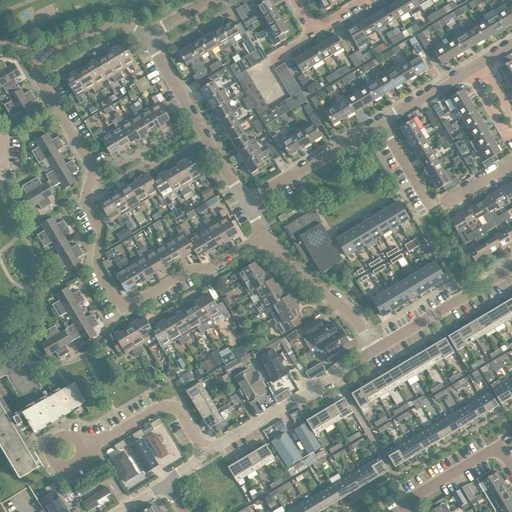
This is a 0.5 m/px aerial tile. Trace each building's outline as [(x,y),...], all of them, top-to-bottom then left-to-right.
[(235,9),(239,16),(246,27),(251,23),(251,24),(257,20),(275,9),(269,0),(265,0),(263,1),(262,0),(259,0),(255,3),(256,6),(259,12),(248,19),(240,6),(235,9)] [(318,0),(324,9),(337,2),(336,0),(318,0)] [(401,0),(398,0),(390,5),(398,18),(409,12),(401,0)] [(416,0),(401,0),(409,12),(420,5),(416,0)] [(471,9),(476,5),(473,0),(468,3),(471,9)] [(451,10),(457,6),(453,1),(448,4),(451,10)] [(443,7),(437,11),(440,16),(446,13),(451,10),(448,4),(443,7)] [(390,5),(380,11),(387,24),(398,18),(390,5)] [(461,14),(466,12),(463,6),(458,9),(453,12),(456,18),(461,14)] [(504,28),(511,22),(511,17),(506,8),(496,14),(504,28)] [(282,20),(275,9),(257,20),(260,24),(265,21),(269,27),(282,20)] [(380,11),(369,18),(377,31),(387,24),(380,11)] [(435,19),(440,16),(437,11),(432,14),(435,19)] [(450,21),(456,18),(453,12),(447,16),(450,21)] [(486,21),(493,34),(497,31),(498,33),(505,29),(504,28),(496,14),(486,21)] [(369,18),(358,24),(366,37),(377,31),(369,18)] [(232,45),(236,42),(233,37),(239,33),(232,20),(231,21),(230,19),(224,22),(225,24),(221,27),(229,40),(229,39),(232,45)] [(271,32),(275,38),(271,40),(274,45),(286,38),(283,33),(288,30),(282,20),(269,27),(257,34),(261,39),(267,35),(267,34),(271,32)] [(419,29),(424,26),(421,20),(416,23),(419,29)] [(435,30),(441,27),(437,21),(432,25),(435,30)] [(483,40),(493,34),(486,21),(475,27),(483,40)] [(249,39),(255,36),(251,30),(254,28),(251,24),(251,23),(246,27),(248,30),(245,32),(249,39)] [(413,32),(419,29),(416,23),(410,27),(413,32)] [(366,37),(358,24),(347,30),(355,43),(358,48),(368,41),(366,37)] [(232,45),(229,39),(229,40),(221,27),(220,25),(214,29),(215,30),(210,33),(218,46),(220,50),(224,48),(226,48),(232,45)] [(429,33),(435,30),(432,25),(426,28),(429,33)] [(463,29),(465,33),(473,46),(483,40),(475,27),(469,31),(467,27),(463,29)] [(452,35),(454,39),(462,52),(473,46),(465,33),(463,29),(452,35)] [(208,52),(207,52),(210,55),(214,53),(212,50),(218,46),(210,33),(209,31),(203,35),(204,37),(200,39),(208,52)] [(250,53),(251,53),(255,50),(256,50),(251,43),(249,39),(245,32),(240,35),(250,53)] [(423,46),(428,43),(422,32),(416,35),(423,46)] [(398,41),(403,38),(400,33),(394,36),(398,41)] [(333,54),(343,47),(336,34),(325,41),(333,54)] [(392,45),(398,41),(394,36),(388,40),(392,45)] [(200,39),(189,45),(197,58),(200,64),(204,61),(201,56),(207,52),(208,52),(200,39)] [(454,39),(444,45),(452,58),(462,52),(454,39)] [(315,47),(322,60),(333,54),(325,41),(315,47)] [(401,50),(406,47),(403,42),(398,45),(401,50)] [(409,62),(416,75),(431,66),(417,42),(414,44),(412,55),(414,58),(409,62)] [(113,48),(125,67),(131,64),(135,71),(139,68),(125,44),(119,47),(118,45),(113,48)] [(197,58),(189,45),(178,52),(178,53),(176,54),(180,61),(183,59),(186,65),(190,62),(196,73),(193,75),(196,81),(206,75),(200,64),(197,58)] [(388,51),(391,56),(401,50),(398,45),(388,51)] [(441,65),(452,58),(444,45),(434,52),(441,65)] [(377,54),(382,51),(379,46),(373,49),(377,54)] [(261,47),(256,50),(255,50),(261,61),(267,58),(261,47)] [(304,53),(312,66),(322,60),(315,47),(304,53)] [(105,56),(119,80),(124,78),(119,71),(125,67),(113,48),(109,51),(110,53),(105,56)] [(371,58),(377,54),(373,49),(368,52),(371,58)] [(257,63),(261,61),(255,50),(251,53),(257,63)] [(361,64),(366,61),(359,50),(354,53),(361,64)] [(385,60),(391,56),(388,51),(382,55),(385,60)] [(251,53),(250,53),(246,56),(252,66),(257,63),(251,53)] [(301,72),(312,66),(304,53),(294,59),(301,72)] [(355,67),(361,64),(354,53),(349,56),(355,67)] [(94,60),(106,79),(111,76),(115,83),(119,80),(105,56),(100,59),(98,57),(94,60)] [(241,73),(245,70),(252,66),(246,56),(240,59),(235,62),(241,73)] [(511,73),(511,59),(511,60),(499,68),(505,78),(511,73)] [(91,64),(85,67),(100,92),(104,89),(100,82),(106,79),(94,60),(89,62),(91,64)] [(217,69),(222,66),(219,60),(214,63),(217,69)] [(370,69),(375,66),(372,60),(367,63),(370,69)] [(2,61),(0,62),(0,68),(13,90),(19,87),(14,79),(20,75),(14,64),(6,68),(2,61)] [(235,76),(241,73),(235,62),(229,66),(235,76)] [(416,75),(409,62),(398,68),(406,81),(416,75)] [(212,72),(217,69),(214,63),(209,66),(212,72)] [(276,74),(287,68),(284,63),(274,69),(276,74)] [(364,72),(370,69),(367,63),(361,67),(364,72)] [(345,74),(350,70),(347,65),(341,68),(345,74)] [(200,88),(206,99),(219,91),(213,81),(229,72),(226,66),(197,84),(200,88)] [(74,71),(86,91),(92,87),(96,94),(100,92),(85,67),(80,70),(79,69),(74,71)] [(0,87),(2,86),(7,94),(7,93),(13,90),(0,68),(0,87)] [(276,74),(279,78),(289,72),(287,68),(276,74)] [(406,81),(398,68),(388,74),(395,87),(406,81)] [(248,75),(245,70),(241,73),(235,76),(238,81),(248,75)] [(65,79),(80,104),(84,101),(80,94),(86,91),(74,71),(70,74),(71,76),(65,79)] [(334,80),(340,76),(337,71),(331,74),(334,80)] [(292,77),(289,72),(279,78),(282,83),(292,77)] [(349,81),(354,78),(351,73),(346,76),(349,81)] [(303,87),(309,84),(303,74),(297,77),(303,87)] [(329,83),(334,80),(331,74),(326,78),(329,83)] [(377,80),(385,93),(395,87),(388,74),(377,80)] [(251,80),(248,75),(238,81),(241,86),(251,80)] [(138,87),(147,82),(144,76),(135,82),(138,87)] [(343,85),(349,81),(346,76),(340,79),(343,85)] [(282,83),(284,87),(295,81),(292,77),(282,83)] [(254,85),(251,80),(241,86),(244,91),(254,85)] [(367,87),(374,100),(385,93),(377,80),(367,87)] [(287,92),(297,85),(295,81),(284,87),(287,92)] [(317,81),(307,87),(310,94),(320,88),(317,81)] [(141,92),(150,87),(147,82),(138,87),(141,92)] [(233,91),(238,87),(235,82),(230,85),(233,91)] [(257,90),(254,85),(244,91),(247,96),(257,90)] [(287,92),(290,97),(300,91),(297,85),(287,92)] [(328,93),(334,90),(331,85),(325,88),(328,93)] [(19,87),(13,90),(7,93),(12,100),(4,105),(7,110),(33,96),(30,90),(24,94),(19,87)] [(364,106),(374,100),(367,87),(356,93),(364,106)] [(450,97),(456,107),(469,100),(463,89),(450,97)] [(260,94),(257,90),(247,96),(250,101),(260,94)] [(219,91),(206,99),(212,110),(225,102),(219,91)] [(306,100),(300,91),(290,97),(284,100),(290,110),(306,100)] [(159,102),(164,100),(160,93),(156,96),(155,95),(151,98),(155,105),(149,108),(161,127),(165,125),(164,123),(170,119),(159,102)] [(353,112),(364,106),(356,93),(346,99),(353,112)] [(263,99),(260,94),(250,101),(250,102),(253,105),(263,99)] [(316,109),(322,106),(315,95),(310,98),(316,109)] [(30,105),(36,101),(33,96),(7,110),(11,117),(19,112),(22,118),(34,112),(30,105)] [(250,102),(250,101),(247,96),(242,100),(245,105),(250,102)] [(266,104),(263,99),(253,105),(254,107),(256,110),(266,104)] [(343,118),(353,112),(346,99),(335,105),(343,118)] [(284,100),(279,103),(285,113),(286,113),(290,110),(284,100)] [(456,107),(462,118),(475,110),(469,100),(456,107)] [(229,108),(225,102),(212,110),(219,120),(232,112),(232,113),(236,110),(234,106),(229,108)] [(248,110),(251,109),(254,107),(253,105),(250,102),(245,105),(248,110)] [(280,116),(285,113),(279,103),(274,106),(280,116)] [(321,136),(316,128),(321,125),(308,103),(302,106),(313,124),(302,130),(310,143),(321,136)] [(135,116),(130,120),(141,139),(146,136),(145,134),(150,131),(135,107),(134,104),(130,107),(135,116)] [(139,104),(135,107),(150,131),(155,128),(156,130),(161,127),(149,108),(144,111),(139,104)] [(269,109),(266,104),(256,110),(258,115),(269,109)] [(439,118),(444,115),(438,104),(433,107),(439,118)] [(332,125),(343,118),(335,105),(325,112),(332,125)] [(269,109),(258,115),(265,125),(280,116),(274,106),(269,109)] [(431,122),(436,119),(430,109),(424,112),(431,122)] [(481,121),(475,110),(462,118),(468,128),(481,121)] [(116,118),(130,143),(136,140),(137,142),(141,139),(130,120),(124,123),(117,112),(113,114),(116,118)] [(232,112),(219,120),(225,131),(238,123),(232,113),(232,112)] [(283,121),(289,118),(286,113),(285,113),(280,116),(283,121)] [(110,131),(122,151),(126,148),(125,146),(130,143),(116,118),(112,121),(116,128),(110,131)] [(255,128),(260,124),(257,119),(252,122),(255,128)] [(400,127),(406,137),(419,129),(413,119),(400,127)] [(434,128),(439,124),(436,119),(431,122),(434,128)] [(445,128),(451,125),(447,120),(442,123),(445,128)] [(468,128),(474,139),(487,131),(481,121),(468,128)] [(244,133),(238,123),(225,131),(231,141),(244,133)] [(258,133),(263,130),(260,124),(255,128),(258,133)] [(448,133),(454,130),(451,125),(445,128),(448,133)] [(116,152),(117,153),(122,151),(110,131),(104,135),(100,128),(92,133),(96,140),(100,137),(110,155),(116,152)] [(419,129),(406,137),(412,148),(425,140),(419,129)] [(299,149),(310,143),(302,130),(292,136),(299,149)] [(474,139),(481,149),(494,141),(487,131),(474,139)] [(276,134),(272,137),(282,154),(286,151),(289,155),(299,149),(292,136),(289,132),(285,134),(288,138),(281,142),(276,134)] [(231,141),(237,152),(250,144),(251,144),(256,142),(256,141),(253,137),(248,140),(244,133),(231,141)] [(51,141),(47,134),(35,140),(39,146),(31,151),(35,157),(61,142),(58,137),(51,141)] [(443,143),(448,140),(445,135),(440,138),(443,143)] [(412,148),(418,158),(431,150),(425,140),(412,148)] [(446,148),(452,145),(448,140),(443,143),(446,148)] [(457,149),(463,146),(460,140),(454,144),(457,149)] [(268,150),(273,147),(270,141),(264,144),(267,149),(268,150)] [(494,141),(481,149),(487,160),(482,163),(485,168),(498,160),(495,155),(500,152),(494,141)] [(46,158),(51,166),(56,162),(54,159),(60,156),(57,151),(64,147),(61,142),(35,157),(38,163),(46,158)] [(257,155),(262,152),(256,142),(251,144),(250,144),(237,152),(244,162),(257,154),(257,155)] [(460,154),(466,151),(463,146),(457,149),(460,154)] [(257,154),(244,162),(250,173),(251,173),(253,176),(259,172),(257,169),(263,166),(260,159),(270,153),(274,160),(279,156),(273,147),(268,150),(267,149),(262,152),(257,155),(257,154)] [(418,158),(424,168),(437,161),(431,150),(418,158)] [(455,164),(461,161),(458,155),(452,159),(455,164)] [(56,162),(51,166),(53,170),(46,175),(49,181),(75,165),(72,160),(65,164),(60,156),(54,159),(56,162)] [(467,165),(472,161),(469,156),(463,159),(467,165)] [(207,182),(192,157),(187,161),(186,159),(181,161),(193,181),(198,178),(202,184),(207,182)] [(187,194),(191,191),(187,184),(193,181),(181,161),(177,164),(178,166),(172,169),(187,194)] [(431,179),(444,171),(437,161),(424,168),(431,179)] [(75,165),(49,181),(53,187),(60,182),(64,188),(75,181),(71,174),(78,170),(75,165)] [(474,165),(469,168),(473,175),(478,172),(474,165)] [(187,194),(172,169),(167,172),(166,170),(162,173),(173,193),(179,189),(183,196),(187,194)] [(437,190),(442,186),(445,192),(459,183),(456,178),(453,179),(447,169),(444,171),(431,179),(437,190)] [(167,205),(171,203),(167,196),(173,193),(162,173),(157,176),(158,178),(153,181),(164,198),(163,199),(166,204),(167,205)] [(153,181),(149,174),(143,177),(142,175),(138,178),(149,197),(155,194),(159,201),(160,200),(163,206),(166,204),(163,199),(164,198),(153,181)] [(42,185),(37,177),(31,180),(47,207),(52,204),(48,197),(53,194),(50,188),(53,187),(49,181),(42,185)] [(144,210),(148,208),(144,201),(149,197),(138,178),(133,180),(134,182),(129,186),(144,210)] [(38,203),(42,210),(47,207),(31,180),(22,186),(27,194),(22,197),(29,208),(38,203)] [(504,205),(509,202),(508,200),(511,197),(511,183),(506,186),(505,185),(495,190),(504,205)] [(22,186),(18,189),(22,197),(27,194),(22,186)] [(144,210),(129,186),(124,189),(123,187),(118,190),(130,209),(136,206),(142,216),(146,214),(144,210)] [(127,227),(131,225),(124,213),(130,209),(118,190),(114,192),(115,194),(110,197),(124,222),(127,227)] [(208,197),(204,190),(200,193),(204,200),(207,198),(208,197)] [(493,209),(497,206),(499,208),(504,205),(495,190),(485,196),(486,198),(481,202),(495,226),(503,221),(499,216),(497,217),(493,209)] [(116,218),(120,224),(124,222),(110,197),(104,201),(103,199),(98,201),(110,221),(116,218)] [(389,207),(399,224),(409,219),(398,202),(389,207)] [(475,205),(474,203),(464,209),(473,223),(478,220),(477,219),(482,216),(486,223),(484,225),(487,231),(495,226),(481,202),(475,205)] [(184,211),(182,207),(172,213),(175,218),(183,214),(184,211)] [(391,230),(399,224),(389,207),(380,212),(391,230)] [(217,221),(228,241),(233,238),(232,236),(237,233),(223,209),(218,211),(222,218),(217,221)] [(313,209),(300,217),(283,227),(305,263),(312,258),(321,273),(342,260),(320,224),(322,223),(313,209)] [(473,223),(464,209),(454,215),(455,217),(450,220),(464,244),(472,240),(468,234),(466,235),(462,228),(466,225),(468,226),(473,223)] [(189,219),(196,215),(193,210),(186,214),(189,219)] [(511,218),(507,211),(499,216),(503,221),(505,220),(510,228),(505,231),(504,229),(499,232),(507,246),(511,243),(511,218)] [(380,212),(372,217),(382,235),(391,230),(380,212)] [(280,222),(287,218),(283,213),(277,217),(280,222)] [(45,230),(37,235),(40,241),(66,225),(63,220),(56,224),(52,217),(41,224),(45,230)] [(373,240),(382,235),(372,217),(363,223),(373,240)] [(223,242),(224,244),(228,241),(217,221),(211,225),(207,218),(203,220),(207,227),(217,245),(223,242)] [(154,231),(161,226),(158,221),(151,225),(154,231)] [(197,233),(192,236),(183,223),(179,225),(183,232),(194,250),(193,250),(198,257),(203,253),(204,255),(209,253),(197,233)] [(363,223),(354,228),(364,245),(373,240),(363,223)] [(60,243),(66,240),(63,234),(69,230),(66,225),(40,241),(44,247),(52,242),(56,249),(62,246),(60,243)] [(174,238),(185,257),(190,255),(188,253),(193,250),(194,250),(183,232),(179,225),(175,228),(179,235),(174,238)] [(487,231),(484,225),(476,229),(491,254),(496,250),(497,252),(507,246),(499,232),(494,235),(495,237),(490,240),(485,232),(487,231)] [(207,227),(197,233),(209,253),(213,250),(212,248),(217,245),(207,227)] [(128,228),(117,233),(120,239),(131,234),(128,228)] [(354,228),(345,233),(356,251),(364,245),(354,228)] [(491,254),(476,229),(468,234),(472,240),(474,238),(479,246),(474,249),(473,247),(468,250),(476,265),(486,259),(485,257),(491,254)] [(345,233),(336,239),(347,256),(356,251),(345,233)] [(165,269),(170,266),(169,265),(174,261),(164,244),(160,237),(156,239),(160,246),(154,250),(165,269)] [(174,238),(164,244),(174,261),(179,258),(181,260),(185,257),(174,238)] [(71,248),(66,240),(60,243),(62,246),(56,249),(59,254),(51,258),(55,264),(80,249),(77,244),(71,248)] [(155,273),(160,270),(161,272),(165,269),(154,250),(148,253),(144,246),(140,249),(155,273)] [(113,248),(104,253),(108,259),(117,254),(113,248)] [(77,258),(83,254),(80,249),(55,264),(58,270),(66,266),(70,272),(81,265),(77,258)] [(140,249),(136,251),(140,258),(134,261),(146,281),(150,278),(149,276),(155,273),(140,249)] [(134,261),(129,265),(125,258),(121,260),(135,285),(140,282),(141,284),(146,281),(134,261)] [(115,273),(126,293),(131,290),(130,288),(135,285),(121,260),(116,263),(120,270),(115,273)] [(240,277),(243,283),(263,271),(260,266),(258,268),(255,262),(230,277),(233,281),(240,277)] [(434,262),(425,267),(436,285),(445,279),(434,262)] [(425,267),(416,272),(427,290),(436,285),(425,267)] [(245,289),(247,293),(266,282),(263,277),(265,275),(263,271),(243,283),(247,288),(245,289)] [(416,272),(408,278),(418,295),(427,290),(416,272)] [(408,278),(399,283),(409,300),(418,295),(408,278)] [(272,279),(266,282),(247,293),(250,298),(257,293),(260,299),(279,287),(277,283),(275,284),(272,279)] [(409,300),(399,283),(390,288),(401,306),(409,300)] [(60,300),(52,305),(55,311),(81,295),(78,290),(72,294),(68,287),(56,294),(60,300)] [(259,313),(264,310),(283,298),(280,293),(282,292),(279,287),(260,299),(263,305),(256,309),(259,313)] [(390,288),(381,293),(392,311),(401,306),(390,288)] [(381,293),(372,299),(383,316),(392,311),(381,293)] [(81,295),(55,311),(59,317),(67,312),(71,319),(77,316),(75,313),(81,310),(78,304),(84,300),(81,295)] [(204,296),(199,299),(211,319),(221,313),(224,320),(230,316),(222,303),(217,306),(210,295),(205,298),(204,296)] [(274,318),(277,316),(296,304),(294,299),(292,301),(288,295),(283,298),(264,310),(267,314),(270,312),(274,318)] [(232,303),(228,296),(223,299),(227,306),(232,303)] [(211,319),(199,299),(195,302),(196,304),(191,307),(205,331),(209,329),(211,329),(214,327),(215,326),(215,325),(211,319)] [(494,308),(503,323),(511,317),(511,316),(504,303),(494,308)] [(276,330),(278,329),(281,335),(299,324),(295,318),(300,315),(297,310),(299,309),(296,304),(277,316),(274,318),(277,323),(273,325),(276,330)] [(201,334),(205,331),(191,307),(185,310),(184,308),(180,311),(191,330),(197,327),(201,334)] [(494,328),(503,323),(494,308),(485,314),(494,328)] [(69,334),(95,319),(92,314),(86,318),(81,310),(75,313),(77,316),(71,319),(74,324),(66,328),(66,329),(69,334)] [(176,315),(171,318),(186,343),(190,341),(186,334),(191,330),(180,311),(175,313),(176,315)] [(476,319),(484,334),(494,328),(485,314),(476,319)] [(152,330),(145,318),(139,321),(138,319),(133,322),(145,341),(151,338),(155,345),(159,343),(159,342),(151,330),(152,330)] [(165,320),(160,322),(172,342),(177,338),(181,345),(186,343),(171,318),(166,322),(165,320)] [(92,328),(98,324),(95,319),(69,334),(73,340),(81,336),(84,342),(96,335),(92,328)] [(475,339),(484,334),(476,319),(467,325),(475,339)] [(311,335),(317,345),(318,345),(337,333),(331,322),(321,328),(316,321),(304,329),(309,336),(311,335)] [(125,330),(139,354),(143,352),(139,345),(145,341),(133,322),(129,325),(130,327),(125,330)] [(172,342),(160,322),(156,325),(157,327),(152,330),(151,330),(159,342),(159,343),(166,355),(170,352),(166,345),(172,342)] [(69,334),(66,329),(59,333),(55,325),(49,329),(64,355),(69,352),(65,345),(73,340),(69,334)] [(475,339),(467,325),(457,330),(466,345),(475,339)] [(64,355),(49,329),(43,333),(47,340),(41,344),(48,355),(55,351),(59,358),(64,355)] [(139,354),(125,330),(119,333),(118,331),(113,334),(117,339),(111,342),(117,352),(123,349),(125,353),(131,350),(135,357),(139,354)] [(295,330),(286,336),(290,343),(299,337),(295,330)] [(325,347),(328,353),(325,356),(329,363),(342,355),(338,348),(348,342),(341,330),(337,333),(318,345),(317,345),(315,346),(318,351),(325,347)] [(456,350),(466,345),(457,330),(448,336),(456,350)] [(289,356),(293,354),(294,353),(292,350),(293,350),(285,336),(279,340),(287,353),(289,356)] [(251,352),(254,358),(281,343),(277,337),(251,352)] [(454,352),(445,338),(435,343),(444,358),(454,352)] [(444,358),(435,343),(426,349),(434,363),(444,358)] [(242,345),(231,352),(236,360),(247,353),(242,345)] [(434,363),(426,349),(417,354),(425,369),(434,363)] [(222,362),(216,351),(212,353),(208,356),(214,366),(222,362)] [(226,366),(235,360),(231,352),(221,358),(225,366),(226,366)] [(242,363),(251,358),(248,354),(247,354),(239,358),(242,363)] [(273,354),(262,361),(274,384),(286,377),(273,354)] [(294,365),(298,362),(293,354),(289,356),(294,365)] [(416,375),(425,369),(417,354),(407,360),(416,375)] [(223,367),(227,374),(227,375),(243,366),(242,363),(239,358),(236,360),(226,366),(225,366),(223,367)] [(406,380),(416,375),(407,360),(398,366),(406,380)] [(310,380),(325,370),(321,363),(305,372),(310,380)] [(70,384),(68,381),(66,382),(64,383),(44,395),(40,389),(42,388),(28,364),(7,364),(8,378),(23,404),(25,402),(27,406),(20,410),(21,411),(11,416),(0,397),(0,378),(3,376),(3,365),(0,364),(0,441),(1,443),(0,443),(0,445),(10,462),(11,461),(16,468),(14,469),(19,478),(23,477),(38,467),(35,461),(37,460),(20,432),(22,431),(24,430),(27,433),(27,434),(27,433),(32,429),(33,431),(34,432),(83,402),(84,402),(73,383),(70,384)] [(397,386),(406,380),(398,366),(389,371),(397,386)] [(247,371),(235,378),(251,404),(265,395),(263,391),(268,388),(260,376),(252,380),(247,371)] [(388,391),(397,386),(389,371),(379,377),(388,391)] [(388,391),(379,377),(370,382),(379,397),(388,391)] [(511,379),(511,378),(502,384),(510,398),(511,398),(511,397),(511,396),(511,379)] [(492,389),(500,404),(510,398),(502,384),(501,384),(498,379),(490,384),(493,389),(492,389)] [(185,390),(191,400),(206,391),(200,382),(185,390)] [(379,397),(370,382),(361,388),(369,402),(379,397)] [(359,408),(369,402),(361,388),(351,393),(359,408)] [(277,401),(292,396),(290,389),(275,394),(277,401)] [(197,409),(211,401),(206,391),(191,400),(197,409)] [(479,397),(488,411),(498,405),(489,391),(479,397)] [(470,402),(479,417),(487,412),(488,411),(479,397),(470,402)] [(217,410),(202,419),(208,428),(223,420),(224,418),(225,415),(225,411),(225,410),(240,401),(237,398),(232,401),(217,410)] [(344,398),(334,403),(343,418),(353,412),(344,398)] [(202,419),(217,410),(211,401),(197,409),(202,419)] [(470,402),(461,408),(470,422),(479,417),(470,402)] [(334,423),(343,418),(334,403),(325,409),(334,423)] [(470,422),(461,408),(452,413),(460,428),(470,422)] [(324,429),(334,423),(325,409),(316,414),(324,429)] [(460,428),(452,413),(442,419),(451,433),(459,428),(460,428)] [(314,435),(324,429),(316,414),(306,420),(314,435)] [(152,429),(162,423),(159,418),(149,424),(150,424),(152,429)] [(277,432),(286,426),(281,419),(273,424),(277,432)] [(451,433),(442,419),(433,424),(441,439),(442,438),(451,433)] [(153,429),(152,429),(150,424),(141,429),(145,434),(153,429)] [(308,424),(295,432),(309,454),(321,447),(308,424)] [(433,424),(423,430),(432,445),(441,439),(433,424)] [(135,439),(144,434),(141,429),(132,435),(135,439)] [(414,435),(423,450),(431,445),(432,445),(423,430),(414,435)] [(289,432),(272,443),(288,468),(305,458),(289,432)] [(170,456),(157,434),(148,440),(162,461),(170,456)] [(405,441),(414,456),(414,455),(423,450),(414,435),(405,441)] [(117,450),(126,445),(123,440),(114,446),(117,450)] [(405,441),(396,446),(404,461),(414,456),(405,441)] [(143,443),(131,450),(141,466),(152,459),(143,443)] [(264,464),(274,459),(266,444),(256,450),(264,464)] [(394,467),(396,466),(403,461),(403,462),(404,461),(396,446),(386,452),(394,467)] [(141,475),(125,449),(110,458),(126,484),(141,475)] [(310,466),(312,464),(312,463),(317,460),(323,456),(326,454),(323,449),(314,455),(313,453),(305,458),(310,466)] [(255,470),(264,464),(256,450),(247,455),(255,470)] [(246,475),(255,470),(247,455),(237,461),(246,475)] [(379,456),(369,462),(378,477),(379,476),(386,472),(388,471),(379,456)] [(287,471),(290,477),(306,468),(310,466),(305,458),(301,460),(289,469),(289,470),(287,471)] [(236,481),(246,475),(237,461),(228,467),(236,481)] [(378,477),(369,462),(360,468),(369,482),(378,477)] [(369,482),(360,468),(351,473),(359,488),(367,483),(368,483),(369,482)] [(484,492),(502,481),(497,471),(491,474),(489,471),(476,479),(479,483),(482,481),(487,490),(484,492)] [(359,488),(351,473),(341,479),(350,493),(351,493),(359,488)] [(350,493),(341,479),(332,484),(341,499),(350,493)] [(489,501),(508,490),(502,481),(484,492),(489,501)] [(48,493),(57,487),(56,487),(54,482),(45,488),(48,493)] [(81,497),(95,489),(91,483),(78,491),(81,497)] [(341,499),(332,484),(323,490),(331,504),(340,499),(341,499)] [(469,500),(475,497),(467,484),(461,487),(469,500)] [(109,486),(82,503),(88,511),(114,494),(109,486)] [(459,507),(460,506),(466,502),(458,489),(451,493),(459,507)] [(313,495),(322,510),(323,509),(331,504),(323,490),(313,495)] [(495,510),(511,500),(511,497),(508,490),(489,501),(495,510)] [(69,511),(55,491),(42,500),(49,511),(69,511)] [(318,511),(322,510),(313,495),(304,501),(310,511),(318,511)] [(494,511),(511,511),(511,500),(495,510),(495,511),(494,511)] [(310,511),(304,501),(295,506),(297,511),(310,511)]
